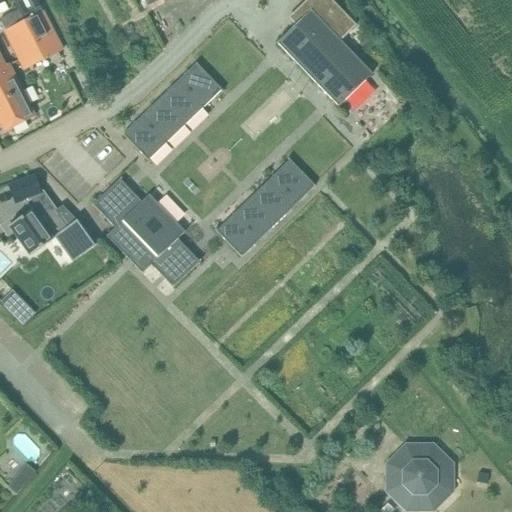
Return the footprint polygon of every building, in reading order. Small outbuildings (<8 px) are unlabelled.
[(35,0),(10,0),(16,11),(30,39),(13,48),(22,66),(61,47),(43,11),(41,12),(35,0)] [(140,0),(145,9),(161,0),(140,0)] [(310,10),(276,43),(338,107),(372,74),(310,10)] [(16,11),(0,18),(0,21),(2,25),(13,48),(30,39),(16,11)] [(0,84),(15,77),(15,76),(9,64),(4,66),(0,57),(0,84)] [(223,91),(196,64),(122,135),(149,162),(150,162),(149,160),(166,143),(221,91),(222,92),(223,91)] [(19,74),(15,76),(15,77),(0,84),(0,124),(4,132),(35,116),(18,82),(22,80),(19,74)] [(288,161),(259,190),(217,230),(215,229),(214,230),(241,258),(315,187),(288,159),(287,159),(288,161)] [(34,176),(9,186),(15,203),(24,200),(40,194),(40,192),(34,176)] [(177,239),(185,232),(149,195),(141,202),(120,180),(122,179),(121,178),(93,205),(115,228),(106,236),(142,274),(151,265),(173,288),(201,261),(200,260),(198,261),(177,239)] [(32,211),(8,227),(29,256),(52,240),(52,239),(56,237),(73,261),(98,243),(62,206),(57,210),(43,191),(40,192),(40,194),(24,200),(32,211)] [(5,240),(0,242),(0,274),(18,266),(5,240)] [(35,314),(23,303),(12,314),(23,326),(35,314)] [(386,464),(387,492),(406,511),(433,511),(452,492),(452,464),(433,445),(406,445),(386,464)] [(23,495),(39,471),(26,463),(10,487),(23,495)]
